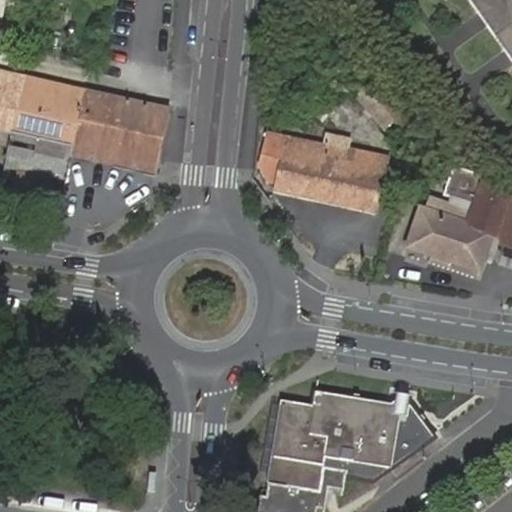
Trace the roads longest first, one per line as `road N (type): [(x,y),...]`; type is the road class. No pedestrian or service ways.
road 1 (secondary): [(266,339),(298,333),(511,365)]
road 2 (secondary): [(511,337),(334,308),(276,281)]
road 3 (unclassified): [(244,238),(228,206),(226,176),(242,0)]
road 4 (unclassified): [(213,0),(195,173),(172,237)]
road 5 (residential): [(205,511),(221,390),(240,361)]
road 6 (residential): [(173,361),(183,420),(175,511)]
road 7 (secondary): [(148,260),(88,266),(0,251)]
road 8 (secondary): [(0,283),(118,303),(140,321)]
road 9 (unknown): [(59,261),(78,187),(124,180)]
